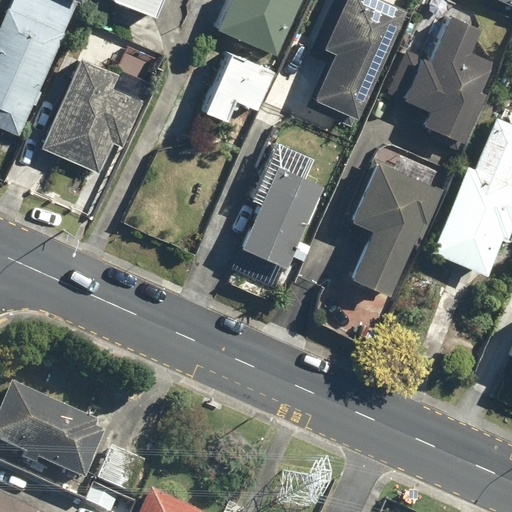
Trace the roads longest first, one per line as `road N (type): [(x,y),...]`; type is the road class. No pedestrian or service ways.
road 1 (secondary): [(0,252),(380,422)]
road 2 (secondary): [(380,422),(511,481)]
